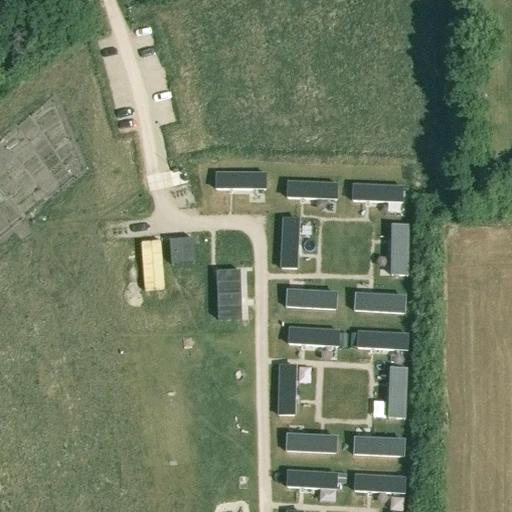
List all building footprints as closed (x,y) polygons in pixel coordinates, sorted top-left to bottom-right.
[(485,78),(502,79),(503,61),(486,61),(485,78)] [(210,164),(209,200),(264,201),(264,165),(210,164)] [(281,169),(279,204),(334,207),(336,172),(281,169)] [(347,171),(345,206),(400,209),(402,174),(347,171)] [(376,216),(373,270),(408,272),(411,217),(376,216)] [(281,220),(279,271),(314,273),(316,221),(281,220)] [(164,225),(164,255),(199,255),(199,225),(164,225)] [(280,276),(279,312),(333,314),(335,279),(280,276)] [(351,277),(350,312),(404,315),(406,280),(351,277)] [(275,317),(274,352),(328,355),(330,320),(275,317)] [(351,320),(349,355),(403,358),(405,323),(351,320)] [(269,362),(266,413),(301,415),(304,364),(269,362)] [(372,365),(369,418),(404,420),(407,367),(372,365)] [(281,420),(279,455),(334,458),(336,423),(281,420)] [(349,424),(347,459),(402,462),(404,427),(349,424)] [(282,465),(280,500),(335,503),(336,468),(282,465)] [(350,465),(348,500),(403,503),(404,468),(350,465)]
